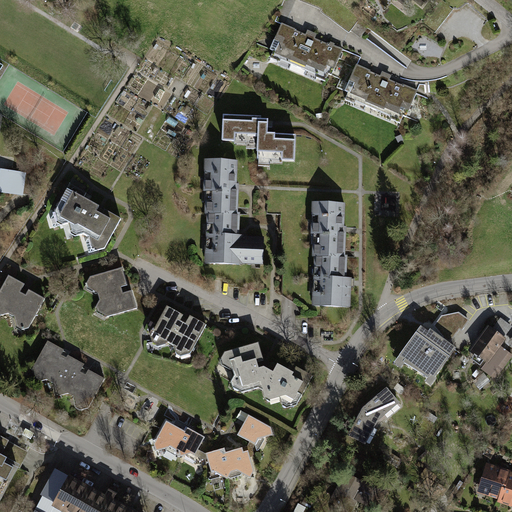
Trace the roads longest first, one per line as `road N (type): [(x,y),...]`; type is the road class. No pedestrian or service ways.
road 1 (residential): [(196,511),(0,404)]
road 2 (residential): [(342,366),(148,265)]
road 3 (residential): [(342,366),(368,327),(401,303),(511,280)]
road 4 (residential): [(263,511),(342,366)]
